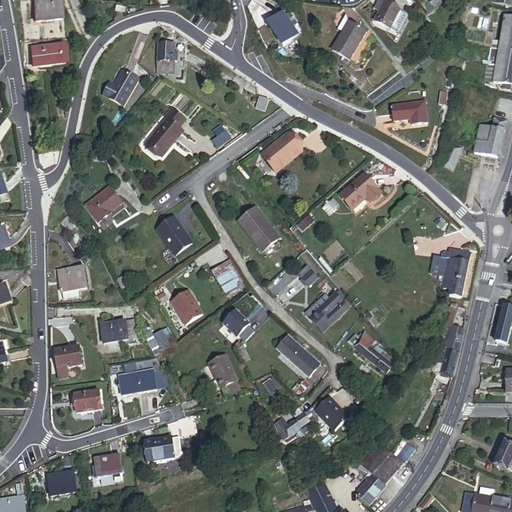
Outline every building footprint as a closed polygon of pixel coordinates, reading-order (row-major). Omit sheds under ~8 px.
[(62,16),(62,0),(36,0),(37,16),(62,16)] [(400,3),(394,0),(379,0),(375,7),(385,11),(395,15),(400,3)] [(395,15),(385,11),(375,30),(393,37),(392,42),(401,46),(412,22),(395,15)] [(345,34),(351,26),(350,16),(339,30),(345,34)] [(271,51),(284,43),(270,20),(256,29),(271,51)] [(511,58),(511,21),(505,47),(499,46),(502,34),(497,34),(492,54),(505,57),(511,58)] [(368,37),(351,26),(333,51),(349,63),(368,37)] [(177,73),(178,41),(161,41),(161,73),(177,73)] [(60,60),(60,42),(36,42),(36,60),(60,60)] [(501,73),(511,75),(511,58),(505,57),(501,73)] [(511,89),(511,75),(501,73),(498,86),(511,89)] [(128,108),(141,83),(127,76),(121,88),(114,85),(108,98),(128,108)] [(375,107),(400,90),(392,78),(367,96),(375,107)] [(446,112),(451,96),(444,94),(439,110),(446,112)] [(270,120),(273,108),(260,105),(257,117),(270,120)] [(435,135),(430,107),(394,113),(398,134),(413,131),(415,139),(435,135)] [(156,132),(171,147),(182,135),(177,131),(185,122),(171,110),(164,117),(166,120),(156,132)] [(478,159),(500,163),(509,128),(500,126),(497,136),(485,133),(478,159)] [(162,157),(171,147),(156,132),(145,144),(162,157)] [(226,132),(213,141),(218,149),(232,140),(226,132)] [(279,174),(301,154),(288,140),(266,160),(279,174)] [(453,177),(467,153),(455,147),(442,171),(453,177)] [(372,213),(383,203),(366,184),(342,204),(353,219),(367,208),(372,213)] [(90,220),(116,204),(104,187),(79,202),(90,220)] [(261,244),(277,232),(257,207),(241,218),(261,244)] [(308,214),(297,224),(303,230),(314,220),(308,214)] [(176,253),(193,242),(176,215),(158,226),(176,253)] [(0,241),(8,238),(0,220),(0,219),(0,241)] [(449,263),(448,268),(445,280),(450,282),(469,286),(475,258),(466,256),(452,252),(449,257),(446,257),(444,262),(449,263)] [(445,280),(448,268),(449,263),(435,260),(431,277),(445,280)] [(93,281),(91,264),(64,267),(66,284),(93,281)] [(233,295),(245,287),(231,265),(219,273),(233,295)] [(317,269),(309,278),(316,285),(325,276),(317,269)] [(0,298),(12,295),(6,277),(0,278),(0,298)] [(465,302),(469,286),(450,282),(448,291),(454,292),(453,299),(465,302)] [(77,290),(60,292),(61,299),(78,297),(77,290)] [(189,324),(207,313),(193,290),(175,300),(189,324)] [(328,303),(312,315),(328,335),(356,312),(344,297),(332,308),(328,303)] [(242,335),(247,341),(257,332),(251,326),(253,324),(239,310),(226,322),(240,337),(242,335)] [(511,313),(509,313),(500,311),(491,347),(503,350),(511,316),(511,313)] [(466,323),(469,313),(460,312),(455,314),(452,317),(442,342),(436,351),(448,354),(459,356),(464,333),(454,330),(457,320),(466,323)] [(134,316),(128,317),(129,335),(136,334),(134,316)] [(129,335),(128,317),(105,319),(107,337),(129,335)] [(169,328),(156,335),(163,347),(171,343),(176,340),(169,328)] [(153,330),(146,334),(158,356),(173,346),(171,343),(163,347),(156,335),(153,330)] [(390,377),(398,368),(392,362),(393,359),(388,355),(386,358),(381,354),(383,350),(378,346),(375,349),(369,345),(372,340),(367,335),(356,349),(390,377)] [(315,376),(323,367),(291,337),(283,344),(315,376)] [(62,359),(72,358),(86,357),(83,339),(60,342),(62,359)] [(223,388),(239,381),(241,379),(229,351),(209,360),(222,389),(223,388)] [(441,377),(452,380),(459,356),(448,354),(441,377)] [(74,369),(72,358),(62,359),(63,370),(74,369)] [(160,384),(159,367),(123,370),(124,388),(160,384)] [(177,374),(169,378),(178,396),(187,392),(177,374)] [(511,376),(499,376),(496,392),(511,389),(511,376)] [(263,386),(272,395),(280,387),(271,377),(263,386)] [(239,381),(223,388),(227,395),(242,388),(239,381)] [(101,403),(99,386),(77,388),(79,406),(101,403)] [(511,389),(496,392),(496,397),(511,397),(511,389)] [(334,396),(321,407),(328,414),(326,417),(338,430),(353,418),(334,396)] [(328,414),(321,407),(319,409),(326,417),(328,414)] [(320,421),(318,408),(289,424),(286,418),(277,421),(280,429),(285,439),(303,429),(307,435),(310,433),(310,432),(320,421)] [(175,437),(177,456),(183,456),(181,436),(175,437)] [(177,456),(175,437),(149,441),(151,460),(177,456)] [(377,476),(397,454),(384,443),(366,464),(377,476)] [(399,457),(408,465),(420,452),(411,443),(402,453),(399,457)] [(511,456),(500,450),(490,470),(500,475),(511,456)] [(122,475),(120,455),(96,458),(99,478),(122,475)] [(375,484),(383,492),(408,465),(399,457),(375,484)] [(352,493),(361,479),(344,467),(328,476),(352,493)] [(74,488),(72,468),(49,470),(51,490),(74,488)] [(310,486),(318,511),(332,504),(318,481),(310,486)] [(370,507),(383,492),(373,482),(369,485),(365,482),(360,489),(364,495),(361,499),(370,507)] [(25,509),(23,490),(1,492),(3,511),(25,509)] [(474,511),(498,511),(499,507),(493,508),(493,501),(480,500),(479,506),(476,506),(474,511)] [(282,511),(315,511),(312,502),(282,510),(282,511)]
